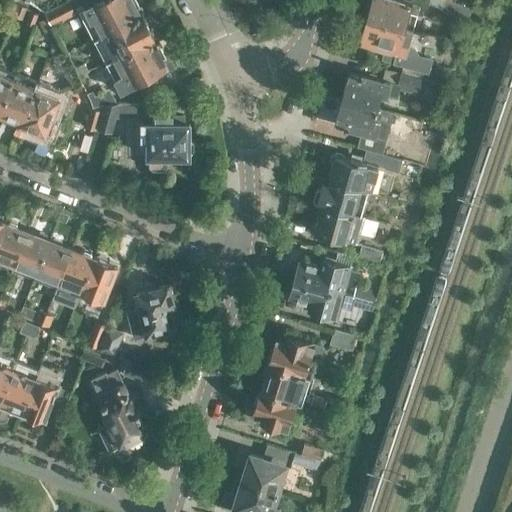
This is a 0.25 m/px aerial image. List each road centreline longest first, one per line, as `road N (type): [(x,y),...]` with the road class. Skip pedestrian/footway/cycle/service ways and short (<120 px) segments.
road 1 (residential): [(169,511),(245,255)]
road 2 (residential): [(245,255),(0,164)]
road 3 (residential): [(245,255),(251,198),(235,78)]
road 4 (residential): [(132,511),(0,456)]
road 5 (residential): [(235,78),(273,71),(302,46),(317,0)]
